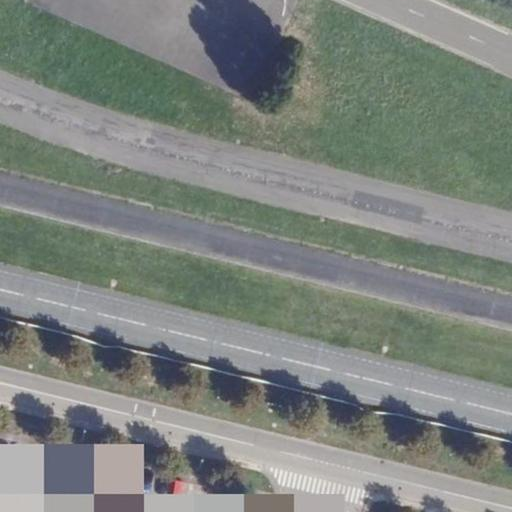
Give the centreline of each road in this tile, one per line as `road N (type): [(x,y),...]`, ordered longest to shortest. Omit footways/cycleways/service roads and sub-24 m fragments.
road 1 (unclassified): [(0,187),(511,311)]
road 2 (residential): [(511,510),(0,386)]
road 3 (unclassified): [(511,55),(385,0)]
